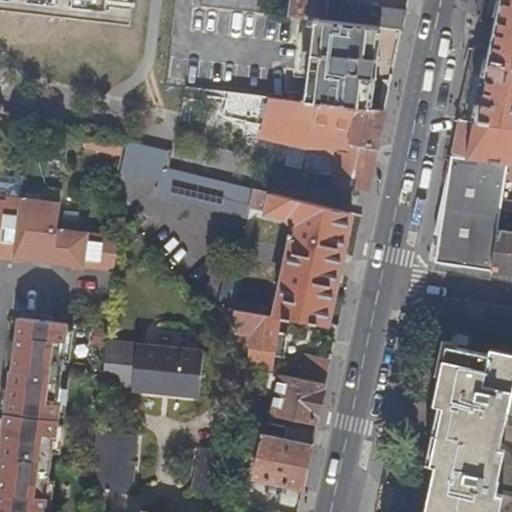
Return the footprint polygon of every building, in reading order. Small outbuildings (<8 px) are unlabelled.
[(267,0),(203,0),(202,7),(265,14),(267,0)] [(402,31),(407,11),(330,2),(329,0),(291,0),(289,17),(310,20),(380,28),(402,31)] [(476,46),(460,119),(511,124),(511,0),(486,0),(482,21),(497,24),(492,50),(476,46)] [(370,108),(380,28),(310,20),(309,25),(316,26),(312,52),(305,51),(302,69),(310,70),(306,101),(370,108)] [(373,168),(385,110),(370,108),(306,101),(282,98),(272,96),(266,124),(313,134),(310,145),(342,152),(344,143),(352,145),(348,162),(373,168)] [(511,124),(460,119),(452,157),(509,164),(509,163),(511,163),(511,124)] [(129,144),(100,137),(94,161),(165,179),(168,168),(170,154),(129,144)] [(441,237),(437,263),(511,274),(511,231),(500,230),(509,164),(452,157),(436,236),(441,237)] [(367,198),(373,168),(348,162),(340,165),(334,189),(350,193),(367,198)] [(163,193),(250,214),(251,208),(255,190),(200,176),(168,168),(165,179),(163,193)] [(297,226),(277,317),(280,317),(328,324),(352,213),(330,208),(323,206),(288,198),(255,190),(251,208),(269,213),(290,218),(297,226)] [(23,264),(114,272),(118,236),(80,232),(81,224),(58,222),(59,205),(7,200),(7,204),(0,203),(0,263),(22,266),(23,264)] [(266,224),(269,213),(251,208),(250,214),(248,220),(266,224)] [(253,335),(250,355),(248,365),(257,369),(273,369),(274,370),(275,351),(280,317),(277,317),(222,308),(236,332),(253,335)] [(3,451),(0,475),(0,505),(46,511),(48,493),(43,492),(44,476),(49,477),(54,431),(58,432),(62,400),(58,399),(64,354),(59,353),(61,337),(66,338),(69,320),(20,314),(13,367),(10,367),(0,451),(3,451)] [(338,326),(329,325),(327,335),(336,336),(338,326)] [(204,346),(108,335),(103,378),(132,381),(132,384),(158,387),(158,383),(173,385),(173,389),(199,392),(204,346)] [(440,497),(436,511),(494,511),(501,478),(494,477),(503,432),(505,420),(507,420),(509,410),(511,410),(511,358),(490,354),(489,355),(447,346),(435,405),(444,407),(442,419),(432,466),(437,466),(430,495),(440,497)] [(307,356),(301,380),(326,386),(330,365),(331,361),(307,356)] [(287,439),(313,445),(326,386),(301,380),(282,376),(273,415),(291,419),(287,439)] [(267,423),(265,434),(285,439),(287,432),(285,427),(267,423)] [(138,429),(99,425),(98,434),(92,490),(132,494),(138,429)] [(254,479),(304,490),(313,445),(287,439),(285,439),(265,434),(254,479)] [(232,454),(203,448),(195,491),(223,497),(224,493),(232,454)]
